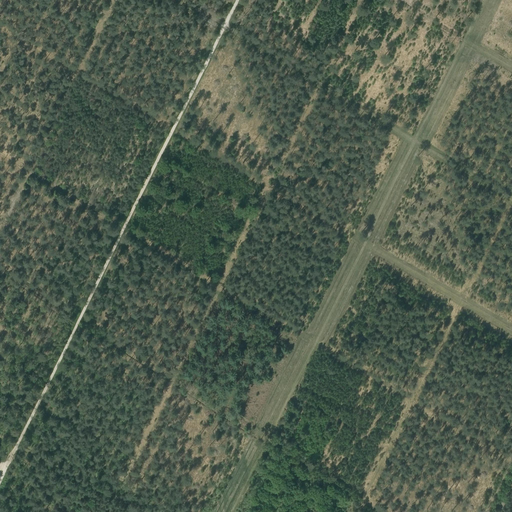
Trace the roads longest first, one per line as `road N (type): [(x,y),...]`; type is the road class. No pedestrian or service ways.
road 1 (track): [(481,0),(229,511)]
road 2 (track): [(15,445),(236,0)]
road 3 (track): [(185,0),(511,198)]
road 4 (track): [(362,241),(511,328)]
road 5 (track): [(143,511),(15,445)]
